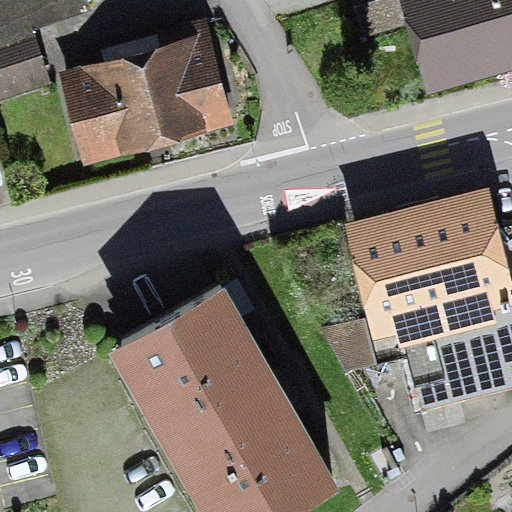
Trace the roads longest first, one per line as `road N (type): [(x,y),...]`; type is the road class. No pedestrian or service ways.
road 1 (tertiary): [(316,175),(0,257)]
road 2 (tertiary): [(511,128),(316,175)]
road 3 (residential): [(231,0),(270,65),(316,175)]
road 4 (residential): [(396,511),(511,420)]
